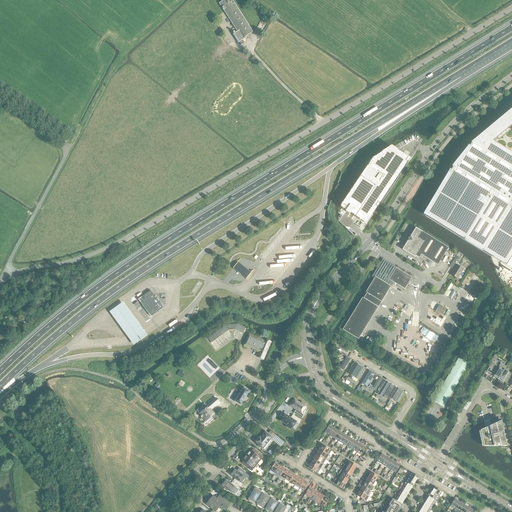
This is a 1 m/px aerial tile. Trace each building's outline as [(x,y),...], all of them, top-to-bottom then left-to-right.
[(237,31),(233,33),(239,42),(245,38),(245,37),(253,32),(232,0),(223,0),(219,3),(237,31)] [(449,171),(423,214),(426,216),(511,268),(511,108),(471,143),(467,148),(467,147),(460,156),(452,166),(453,167),(451,170),(450,169),(449,171)] [(342,203),(340,207),(344,209),(346,210),(346,211),(346,212),(349,214),(350,214),(350,213),(351,213),(353,215),(356,217),(359,219),(361,219),(364,221),(366,223),(371,215),(373,215),(372,215),(377,208),(378,207),(407,163),(408,162),(410,159),(409,158),(407,157),(402,153),(397,150),(396,150),(391,147),(383,152),(382,152),(372,158),(342,203)] [(438,265),(448,248),(416,227),(402,249),(415,257),(416,256),(419,258),(421,255),(438,265)] [(375,270),(374,273),(392,284),(393,282),(405,289),(412,277),(396,268),(397,267),(387,261),(387,262),(383,260),(376,271),(375,270)] [(239,262),(234,268),(246,278),(250,271),(239,262)] [(457,278),(463,269),(457,264),(451,274),(457,278)] [(392,284),(374,273),(372,276),(374,278),(343,329),(358,339),(392,284)] [(151,290),(138,299),(144,307),(151,317),(163,308),(151,290)] [(433,301),(429,307),(435,311),(439,305),(433,301)] [(122,303),(110,311),(134,345),(147,336),(122,303)] [(243,332),(246,327),(237,324),(225,325),(208,338),(211,342),(227,330),(236,329),(243,332)] [(424,328),(421,333),(425,336),(431,339),(435,342),(438,336),(424,328)] [(249,334),(244,346),(247,347),(247,346),(257,350),(256,351),(259,352),(257,356),(263,359),(271,342),(264,339),(264,340),(249,334)] [(337,359),(337,356),(342,354),(343,357),(346,357),(346,356),(348,357),(352,350),(334,339),(334,345),(334,350),(336,356),(337,359)] [(345,371),(352,361),(348,358),(342,369),(345,371)] [(443,385),(433,401),(444,407),(457,383),(469,364),(459,358),(443,385)] [(355,370),(358,365),(355,362),(348,372),(352,375),(354,372),(355,373),(356,371),(355,370)] [(498,379),(504,369),(506,366),(501,363),(499,366),(492,362),(486,371),(490,373),(494,375),(493,376),(498,379)] [(363,375),(362,374),(365,368),(362,366),(355,377),(358,379),(360,376),(362,377),(363,375)] [(507,383),(510,378),(509,378),(511,374),(504,369),(498,379),(503,382),(503,381),(507,383)] [(367,387),(375,374),(369,371),(361,383),(367,387)] [(375,391),(382,380),(376,377),(369,387),(375,391)] [(381,396),(389,383),(383,379),(375,393),(381,396)] [(389,400),(396,388),(391,384),(383,397),(389,400)] [(244,400),(247,397),(246,396),(249,391),(244,387),(239,394),(236,392),(232,399),(235,401),(240,404),(244,399),(244,400)] [(398,402),(404,392),(398,388),(392,398),(398,402)] [(205,403),(197,410),(200,413),(200,414),(200,415),(202,418),(203,417),(206,421),(209,418),(210,418),(212,416),(215,413),(211,408),(213,406),(214,407),(220,402),(216,398),(207,406),(205,403)] [(292,401),(290,405),(296,409),(294,413),(302,418),(304,414),(302,413),(306,407),(305,406),(306,404),(302,402),(301,403),(294,399),(293,402),(292,401)] [(282,419),(281,421),(287,425),(286,426),(290,429),(291,427),(292,428),(296,422),(298,423),(301,420),(293,415),(291,418),(284,414),(282,418),(282,419)] [(501,420),(480,430),(482,438),(484,446),(507,446),(501,420)] [(324,432),(329,435),(334,428),(329,425),(324,432)] [(329,435),(334,438),(338,430),(334,428),(329,435)] [(338,441),(343,433),(338,430),(334,438),(338,441)] [(285,442),(277,436),(270,431),(268,434),(265,431),(256,443),(263,449),(271,439),(281,448),(285,442)] [(338,441),(343,444),(348,436),(343,433),(338,441)] [(343,444),(348,446),(352,439),(348,436),(343,444)] [(352,449),(357,442),(352,439),(348,446),(352,449)] [(357,452),(361,445),(357,442),(352,449),(357,452)] [(320,449),(329,455),(332,450),(323,444),(320,449)] [(366,448),(361,445),(357,452),(362,455),(366,448)] [(248,451),(246,454),(257,464),(263,457),(253,448),(251,451),(251,450),(249,452),(248,451)] [(317,454),(326,459),(329,455),(320,449),(317,454)] [(257,464),(246,454),(244,457),(244,458),(243,460),(242,463),(252,471),(257,464)] [(314,458),(323,464),(326,459),(317,454),(314,458)] [(377,461),(382,464),(386,456),(381,454),(377,461)] [(382,464),(386,467),(391,459),(386,456),(382,464)] [(311,463),(320,468),(323,464),(314,458),(311,463)] [(386,467),(391,470),(396,462),(391,459),(386,467)] [(350,461),(347,466),(354,470),(357,465),(350,461)] [(270,470),(275,473),(280,465),(275,462),(270,470)] [(400,465),(396,462),(391,470),(396,472),(400,465)] [(317,473),(320,469),(320,468),(311,463),(308,468),(317,473)] [(351,475),(354,470),(347,466),(345,464),(342,469),(351,475)] [(279,478),(280,476),(285,468),(280,465),(275,473),(274,475),(279,478)] [(280,476),(285,479),(290,471),(285,468),(280,476)] [(236,479),(234,482),(240,487),(243,484),(240,482),(244,477),(235,469),(231,474),(236,479)] [(339,474),(341,475),(348,479),(351,475),(342,469),(339,474)] [(285,479),(290,482),(294,474),(290,471),(285,479)] [(371,472),(368,477),(375,481),(378,476),(371,472)] [(408,476),(416,481),(418,476),(411,472),(408,476)] [(290,482),(294,485),(299,477),(294,474),(290,482)] [(346,484),(348,479),(341,475),(339,480),(340,481),(346,484)] [(413,486),(416,481),(408,476),(405,481),(413,486)] [(294,485),(299,488),(304,480),(299,477),(294,485)] [(365,481),(372,486),(375,481),(368,477),(365,481)] [(343,489),(346,484),(340,481),(339,480),(336,478),(333,483),(336,485),(343,489)] [(240,487),(234,482),(232,484),(226,480),(222,485),(232,493),(235,488),(238,490),(240,487)] [(309,483),(304,480),(299,488),(304,491),(309,483)] [(371,491),(374,487),(372,486),(365,481),(363,486),(371,491)] [(410,490),(413,486),(405,481),(403,486),(410,490)] [(367,495),(369,496),(371,491),(363,486),(360,490),(367,495)] [(400,490),(407,495),(410,490),(403,486),(400,490)] [(435,486),(432,491),(439,496),(442,491),(435,486)] [(304,495),(309,498),(314,490),(309,487),(304,495)] [(258,496),(261,498),(264,492),(264,493),(265,491),(262,489),(261,490),(257,488),(256,489),(255,488),(249,499),(254,502),(258,496)] [(309,498),(314,501),(319,493),(314,490),(309,498)] [(369,496),(367,495),(360,490),(357,495),(362,499),(361,501),(363,502),(365,500),(366,501),(369,496)] [(397,495),(404,499),(407,495),(400,490),(397,495)] [(437,500),(439,496),(432,491),(429,496),(437,500)] [(264,492),(261,498),(257,504),(263,507),(266,501),(269,503),(272,499),(274,496),(270,494),(269,495),(264,493),(264,492)] [(314,501),(319,504),(324,496),(319,493),(314,501)] [(394,499),(402,504),(404,499),(397,495),(394,499)] [(218,505),(220,502),(213,496),(207,504),(214,510),(216,508),(217,508),(219,506),(218,505)] [(329,499),(324,496),(319,504),(324,507),(329,499)] [(434,505),(436,500),(437,500),(429,496),(426,500),(434,505)] [(402,504),(394,499),(393,498),(389,505),(390,505),(386,511),(398,511),(403,505),(402,504)] [(455,509),(459,501),(454,498),(450,506),(455,509)] [(224,499),(222,502),(223,503),(221,507),(226,511),(229,503),(224,499)] [(272,499),(269,503),(266,509),(270,511),(271,511),(275,506),(278,508),(280,504),(281,504),(282,501),(279,499),(277,502),(272,499)] [(423,505),(431,509),(434,505),(426,500),(423,505)] [(455,509),(459,511),(464,504),(459,501),(455,509)]
